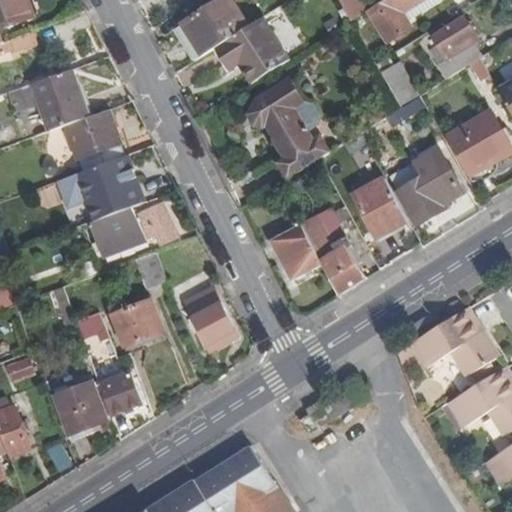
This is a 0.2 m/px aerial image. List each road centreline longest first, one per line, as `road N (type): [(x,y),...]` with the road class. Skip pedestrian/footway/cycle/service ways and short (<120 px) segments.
road 1 (residential): [(294,367),(113,0)]
road 2 (secondary): [(67,511),(294,367)]
road 3 (secondary): [(294,367),(472,254)]
road 4 (unknown): [(363,324),(431,511)]
road 5 (unknown): [(335,511),(234,404)]
